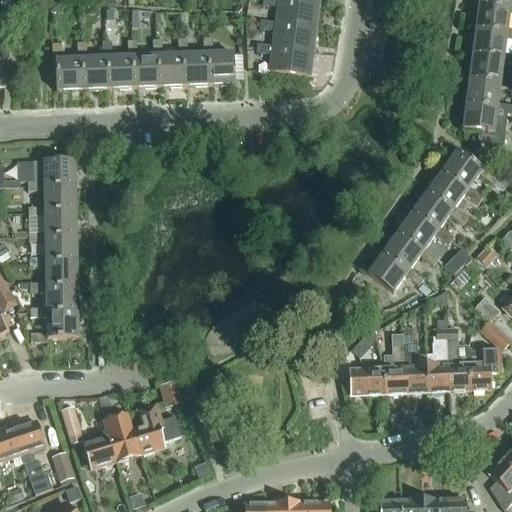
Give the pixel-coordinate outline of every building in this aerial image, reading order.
[(156,0),(155,0),(155,9),(164,10),(165,1),(156,0)] [(263,0),(263,4),(263,8),(278,10),(276,25),(275,29),(316,35),(319,11),(278,6),(279,1),(269,0),(263,0)] [(279,0),(279,1),(278,6),(319,11),(319,0),(279,0)] [(510,12),(510,8),(511,8),(511,0),(479,0),(479,8),(510,12)] [(179,2),(178,12),(186,13),(187,3),(179,2)] [(511,8),(510,8),(510,12),(479,8),(475,33),(507,37),(508,32),(510,17),(511,17),(511,8)] [(261,28),(260,32),(274,33),(272,49),(272,53),(313,58),(316,35),(275,29),(276,25),(261,23),(261,28)] [(475,33),(472,57),(504,61),(504,57),(506,42),(511,42),(511,33),(508,32),(507,37),(475,33)] [(0,36),(0,39),(0,48),(11,49),(12,37),(0,36)] [(207,57),(208,89),(233,88),(233,83),(244,82),(243,58),(232,58),(232,56),(212,57),(212,40),(202,41),(203,57),(207,57)] [(183,90),(208,89),(207,57),(203,57),(187,58),(187,42),(177,42),(178,58),(182,58),(183,90)] [(158,91),(183,90),(182,58),(178,58),(162,59),(162,43),(153,43),(153,59),(157,59),(158,91)] [(133,91),(158,91),(157,59),(153,59),(137,60),(136,44),(127,44),(128,61),(131,61),(133,91)] [(108,92),(133,91),(131,61),(128,61),(112,61),(111,45),(102,45),(103,61),(106,61),(108,92)] [(82,93),(108,92),(106,61),(103,61),(87,62),(86,46),(77,46),(77,63),(81,62),(82,93)] [(56,94),(82,93),(81,62),(77,63),(61,63),(61,47),(52,47),(52,65),(55,64),(56,94)] [(257,51),(257,55),(271,57),(269,74),(310,80),(313,58),(272,53),(272,49),(258,47),(257,51)] [(0,61),(10,63),(11,49),(0,48),(0,61)] [(511,58),(504,57),(504,61),(472,57),(469,82),(501,86),(501,82),(503,66),(511,67),(511,58)] [(469,82),(466,106),(498,110),(498,106),(500,91),(511,92),(511,83),(501,82),(501,86),(469,82)] [(466,106),(462,132),(480,134),(478,144),(497,157),(503,150),(507,117),(511,117),(511,107),(498,106),(498,110),(466,106)] [(457,153),(441,175),(466,194),(469,190),(479,177),(493,187),(498,179),(483,168),(481,170),(457,153)] [(44,166),(34,166),(34,185),(28,185),(28,195),(44,194),(44,191),(76,191),(75,164),(44,165),(44,166)] [(0,169),(0,190),(20,191),(20,185),(3,185),(3,170),(0,169)] [(477,208),(482,200),(469,190),(466,194),(441,175),(427,195),(452,214),(454,211),(463,198),(477,208)] [(498,181),(493,188),(503,195),(508,187),(498,181)] [(44,191),(44,194),(44,210),(28,211),(28,220),(44,220),(44,216),(76,216),(76,191),(44,191)] [(427,195),(412,215),(438,234),(440,231),(449,218),(463,228),(468,221),(454,211),(452,214),(427,195)] [(448,248),(453,241),(440,231),(438,234),(412,215),(398,236),(423,255),(425,251),(434,239),(448,248)] [(44,220),(44,237),(28,237),(28,242),(28,246),(44,246),(44,241),(76,241),(76,216),(44,216),(44,220)] [(511,235),(503,244),(511,252),(511,235)] [(398,236),(383,256),(408,275),(411,271),(420,258),(434,268),(439,261),(425,251),(423,255),(398,236)] [(44,241),(44,246),(45,260),(29,261),(29,270),(45,270),(45,267),(77,266),(76,241),(44,241)] [(13,261),(4,245),(0,247),(0,263),(2,267),(13,261)] [(489,250),(479,261),(489,271),(500,260),(489,250)] [(462,253),(445,270),(453,279),(464,269),(466,270),(472,264),(462,253)] [(419,289),(425,281),(411,271),(408,275),(383,256),(368,277),(393,295),(405,279),(419,289)] [(479,282),(489,271),(479,261),(468,272),(479,282)] [(45,267),(45,270),(45,286),(29,286),(29,287),(29,292),(29,295),(45,295),(45,291),(77,291),(77,266),(45,267)] [(18,310),(0,278),(0,310),(4,318),(18,310)] [(427,290),(419,297),(423,304),(435,296),(427,290)] [(45,311),(30,311),(30,321),(46,321),(46,317),(78,317),(77,291),(45,291),(45,295),(45,311)] [(434,302),(434,308),(447,308),(447,294),(434,302)] [(506,313),(509,310),(511,313),(511,300),(503,310),(506,313)] [(503,318),(486,303),(477,314),(493,328),(503,318)] [(46,317),(46,321),(46,336),(30,336),(30,345),(48,345),(48,342),(78,342),(78,317),(46,317)] [(0,338),(8,333),(0,319),(0,338)] [(511,350),(511,346),(492,328),(484,337),(506,357),(511,350)] [(427,397),(448,396),(447,370),(447,362),(446,345),(446,331),(433,332),(433,348),(433,359),(425,359),(427,397)] [(461,351),(460,331),(446,331),(446,345),(447,362),(447,370),(448,396),(469,395),(468,357),(468,351),(461,351)] [(373,337),(356,354),(364,362),(381,345),(373,337)] [(404,372),(404,362),(404,350),(403,341),(391,342),(392,363),(383,363),(384,373),(385,399),(405,398),(404,372)] [(405,398),(427,397),(425,359),(417,359),(417,350),(404,350),(404,362),(404,372),(405,398)] [(490,380),(501,379),(500,361),(495,356),(468,357),(469,395),(491,394),(490,380)] [(362,380),(351,381),(352,399),(363,399),(363,400),(385,399),(384,373),(362,374),(362,380)] [(166,411),(179,408),(185,407),(180,384),(161,388),(162,394),(166,411)] [(115,422),(111,407),(101,409),(105,425),(103,425),(105,433),(108,440),(115,465),(140,458),(132,433),(130,424),(119,427),(117,421),(115,422)] [(132,433),(140,458),(165,450),(163,445),(181,440),(175,419),(161,424),(156,408),(137,414),(142,430),(132,433)] [(85,441),(75,410),(62,414),(72,445),(85,441)] [(37,425),(12,433),(20,458),(35,499),(54,492),(48,476),(46,477),(41,464),(36,462),(33,454),(45,450),(37,425)] [(396,427),(387,428),(388,436),(396,436),(396,427)] [(0,436),(0,464),(20,458),(12,433),(0,436)] [(115,465),(108,440),(105,433),(92,437),(94,444),(83,448),(90,473),(115,465)] [(511,452),(503,462),(511,469),(511,452)] [(74,481),(67,456),(53,460),(60,486),(74,481)] [(511,495),(510,494),(511,492),(511,469),(503,462),(488,479),(496,485),(490,491),(501,511),(505,511),(511,505),(511,495)] [(80,503),(76,491),(65,494),(69,506),(80,503)] [(21,492),(6,497),(10,507),(24,503),(21,492)] [(136,511),(145,509),(142,501),(137,499),(129,502),(132,511),(136,511)] [(400,504),(400,511),(422,511),(422,502),(410,502),(410,504),(400,504)] [(443,511),(443,504),(435,504),(435,502),(422,502),(422,511),(443,511)]
